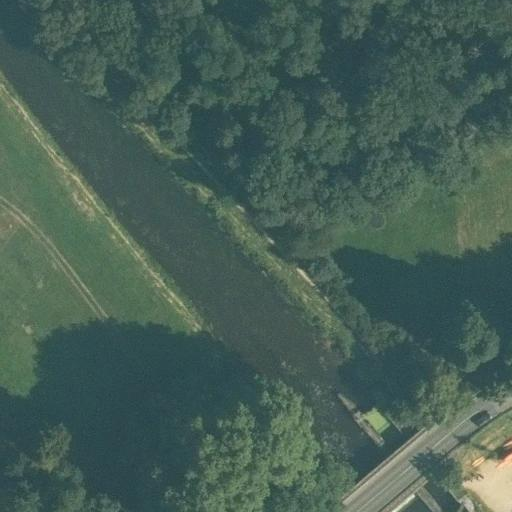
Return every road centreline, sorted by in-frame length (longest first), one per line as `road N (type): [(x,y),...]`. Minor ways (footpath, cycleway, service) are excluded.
road 1 (secondary): [(351,511),(511,387)]
road 2 (track): [(184,511),(0,435)]
road 3 (track): [(269,0),(320,57),(369,0)]
